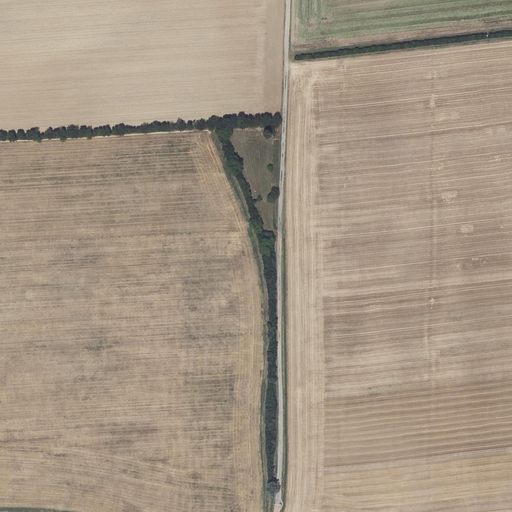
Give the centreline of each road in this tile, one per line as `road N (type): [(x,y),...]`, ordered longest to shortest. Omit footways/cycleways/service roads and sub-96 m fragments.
road 1 (track): [(287,0),(276,511)]
road 2 (track): [(264,511),(264,294),(215,126)]
road 3 (track): [(287,55),(511,30)]
